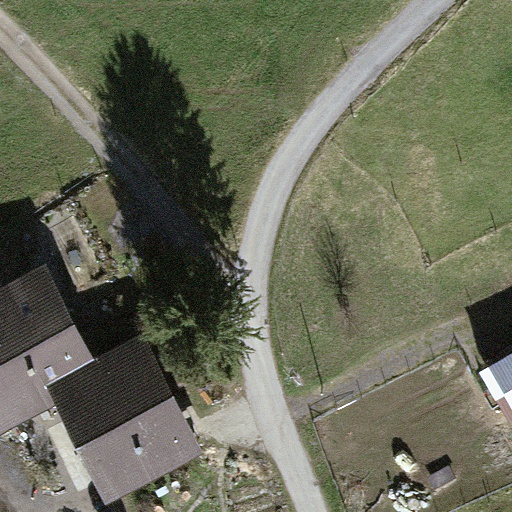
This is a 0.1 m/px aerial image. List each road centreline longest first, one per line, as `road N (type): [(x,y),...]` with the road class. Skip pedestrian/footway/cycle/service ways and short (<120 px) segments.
road 1 (unclassified): [(314,511),(260,352),(255,249),(291,157),(347,87),(438,0)]
road 2 (track): [(260,352),(200,251),(0,28)]
